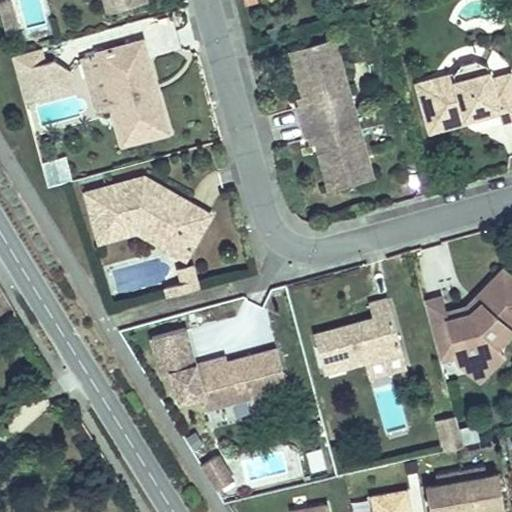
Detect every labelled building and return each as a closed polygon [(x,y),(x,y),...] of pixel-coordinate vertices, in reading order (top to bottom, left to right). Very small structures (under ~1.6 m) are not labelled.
[(15,0),(21,27),(41,23),(36,0),(15,0)] [(12,1),(0,4),(0,8),(4,22),(17,19),(12,1)] [(17,19),(4,22),(6,32),(20,28),(17,19)] [(142,54),(150,51),(145,31),(96,45),(110,98),(120,133),(169,119),(159,85),(151,87),(142,54)] [(342,86),(349,85),(334,33),(289,44),(303,98),(297,100),(306,134),(313,133),(327,186),(373,174),(358,118),(352,120),(342,86)] [(39,40),(11,48),(15,64),(23,94),(72,80),(68,65),(52,54),(44,56),(39,40)] [(96,45),(81,49),(97,102),(110,98),(96,45)] [(159,85),(150,51),(142,54),(151,87),(159,85)] [(452,66),(454,73),(418,83),(429,124),(467,114),(465,109),(482,105),(483,109),(499,105),(501,114),(511,111),(511,73),(511,70),(492,76),(490,71),(486,56),(474,52),(461,56),(452,66)] [(490,71),(492,76),(511,70),(510,65),(490,71)] [(416,76),(418,83),(454,73),(452,66),(416,76)] [(358,118),(349,85),(342,86),(352,120),(358,118)] [(467,114),(483,109),(482,105),(465,109),(467,114)] [(84,185),(91,209),(110,204),(116,223),(137,217),(155,228),(159,221),(188,239),(208,202),(190,192),(186,198),(168,188),(165,192),(155,187),(162,175),(148,167),(84,185)] [(190,192),(162,175),(155,187),(165,192),(168,188),(186,198),(190,192)] [(110,204),(91,209),(99,238),(139,226),(180,251),(188,239),(159,221),(155,228),(137,217),(116,223),(110,204)] [(174,262),(178,275),(193,270),(189,257),(174,262)] [(441,289),(423,294),(436,342),(454,337),(457,345),(463,352),(481,337),(494,336),(511,320),(511,273),(504,264),(474,291),(478,296),(469,305),(447,311),(445,303),(441,289)] [(178,275),(163,279),(166,288),(196,280),(193,270),(178,275)] [(326,363),(374,349),(403,342),(389,291),(368,295),(370,308),(316,324),(326,363)] [(465,298),(445,303),(447,311),(469,305),(478,296),(474,291),(465,298)] [(203,384),(207,397),(287,377),(277,339),(229,352),(198,360),(196,353),(187,316),(154,324),(164,362),(173,360),(181,389),(203,384)] [(481,337),(463,352),(474,366),(501,344),(494,336),(481,337)] [(403,342),(374,349),(376,359),(406,351),(403,342)] [(196,353),(198,360),(229,352),(227,345),(196,353)] [(445,415),(448,447),(461,445),(458,414),(445,415)] [(218,448),(203,458),(219,484),(223,481),(234,474),(218,448)] [(484,463),(435,472),(438,484),(487,475),(484,463)] [(438,484),(426,487),(430,511),(485,511),(505,508),(498,473),(487,475),(438,484)] [(223,481),(219,484),(226,496),(245,492),(244,487),(229,491),(223,481)] [(374,509),(367,510),(367,511),(410,511),(405,485),(371,491),(374,509)] [(327,511),(325,499),(291,506),(291,511),(327,511)]
